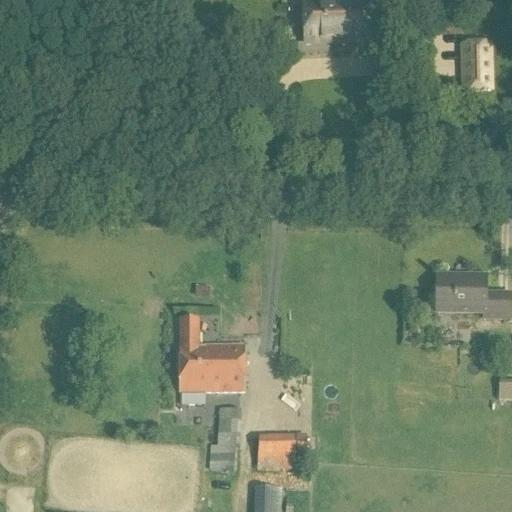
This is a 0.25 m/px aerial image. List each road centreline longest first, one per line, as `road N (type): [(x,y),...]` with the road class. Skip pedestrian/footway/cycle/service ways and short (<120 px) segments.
road 1 (unclassified): [(0,184),(511,199)]
road 2 (unknown): [(278,191),(264,342),(234,511)]
